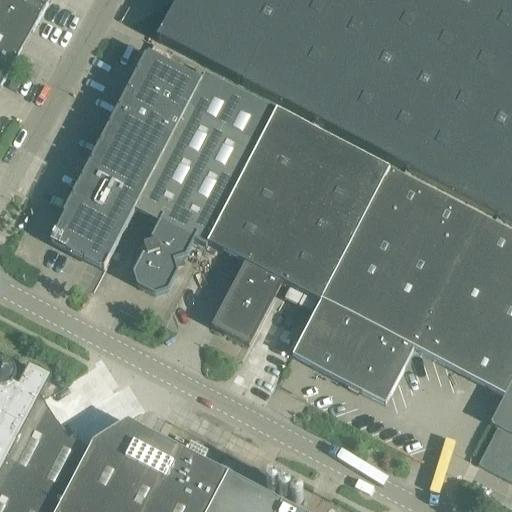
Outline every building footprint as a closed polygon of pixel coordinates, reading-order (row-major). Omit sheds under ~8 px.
[(0,0),(0,63),(11,70),(51,0),(0,0)] [(287,0),(179,0),(156,42),(241,86),(261,48),(262,49),(287,0)] [(261,48),(241,86),(511,227),(511,0),(287,0),(262,49),(261,48)] [(104,273),(134,213),(201,84),(148,57),(50,245),(104,273)] [(0,90),(11,70),(0,63),(0,90)] [(143,257),(133,276),(137,290),(155,299),(168,295),(178,276),(174,264),(186,260),(194,244),(206,251),(207,248),(276,114),(205,77),(201,84),(134,213),(159,226),(151,242),(152,246),(143,248),(146,256),(143,257)] [(389,173),(276,114),(207,248),(246,268),(214,330),(249,348),(281,286),(320,306),(389,173)] [(504,400),(511,384),(511,237),(389,173),(320,306),(292,360),(385,408),(414,352),(504,400)] [(0,511),(214,511),(232,479),(228,477),(213,469),(156,440),(127,424),(82,453),(74,440),(68,443),(60,429),(42,402),(41,400),(49,384),(26,372),(18,388),(14,386),(15,386),(15,385),(15,384),(15,383),(16,383),(16,382),(16,381),(16,380),(16,379),(16,378),(16,377),(16,376),(16,375),(15,375),(15,374),(15,373),(14,372),(14,371),(13,371),(13,370),(12,370),(12,369),(11,369),(11,368),(10,368),(10,367),(9,367),(8,367),(8,366),(7,366),(6,366),(5,365),(4,365),(3,365),(2,365),(1,365),(0,365),(0,511)] [(511,384),(504,400),(490,427),(497,431),(478,467),(511,485),(511,384)] [(294,511),(232,479),(214,511),(294,511)]
